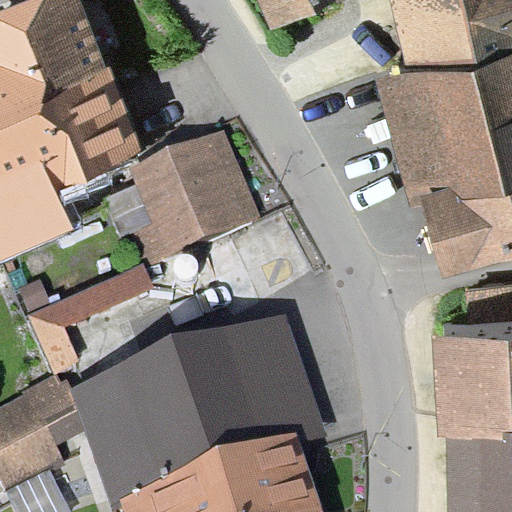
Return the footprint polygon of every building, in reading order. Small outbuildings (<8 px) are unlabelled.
[(49,0),(0,20),(0,62),(54,193),(152,153),(88,0),(49,0)] [(278,0),(287,16),(318,0),(278,0)] [(511,0),(404,0),(418,62),(511,41),(511,0)] [(511,232),(511,41),(418,62),(398,66),(421,170),(441,166),(459,244),(511,232)] [(0,62),(0,215),(54,193),(0,62)] [(229,142),(139,180),(162,233),(139,243),(149,267),(262,219),(229,142)] [(131,283),(36,324),(51,358),(79,346),(70,326),(137,297),(131,283)] [(511,317),(450,320),(455,424),(466,424),(511,421),(511,317)] [(288,340),(90,405),(124,511),(133,511),(139,510),(303,456),(324,449),(288,340)] [(60,387),(0,421),(0,466),(9,483),(14,492),(56,468),(68,461),(62,451),(89,436),(60,387)] [(511,511),(511,421),(466,424),(469,511),(511,511)] [(321,511),(303,456),(139,510),(139,511),(321,511)] [(0,488),(9,483),(0,466),(0,488)] [(81,511),(56,468),(14,492),(26,511),(81,511)]
